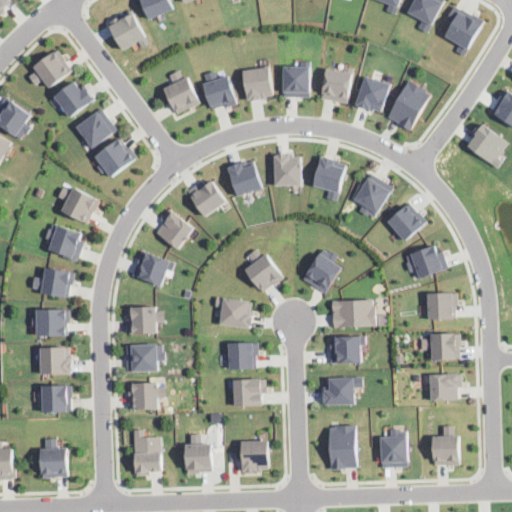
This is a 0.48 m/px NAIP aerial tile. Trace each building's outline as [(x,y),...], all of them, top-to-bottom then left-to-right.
[(0,0),(0,14),(6,8),(4,7),(11,0),(0,0)] [(142,0),(151,18),(175,7),(172,0),(142,0)] [(383,0),(390,3),(387,10),(397,13),(401,0),(383,0)] [(415,0),(409,11),(423,18),(419,26),(429,31),(445,0),(415,0)] [(456,4),(447,19),(453,22),(446,35),(460,43),(457,49),(465,54),(485,20),(473,12),(472,13),(456,4)] [(108,21),(124,49),(139,40),(142,47),(151,42),(132,9),(108,21)] [(73,71),(53,86),(45,77),(37,83),(30,74),(39,68),(37,65),(59,48),(65,58),(65,59),(73,69),(72,69),(73,71)] [(285,64),(285,96),(311,96),(312,65),(285,64)] [(245,69),(249,100),(268,97),(268,95),(275,94),(270,65),(245,69)] [(328,66),(322,97),(348,102),(354,71),(328,66)] [(181,68),(185,77),(192,74),(202,97),(199,98),(201,102),(178,112),(169,94),(168,94),(166,90),(168,89),(166,86),(175,82),(171,73),(181,68)] [(204,82),(213,108),(238,100),(229,74),(219,77),(216,69),(205,73),(208,80),(204,82)] [(367,74),(357,104),(382,112),(392,83),(367,74)] [(410,78),(389,115),(412,129),(432,94),(426,91),(428,89),(410,78)] [(80,79),(56,95),(70,116),(94,100),(80,79)] [(492,109),(511,123),(511,89),(509,87),(492,109)] [(32,126),(28,133),(26,132),(22,137),(0,121),(0,106),(7,95),(33,113),(27,123),(32,126)] [(78,125),(94,147),(119,129),(103,107),(78,125)] [(469,144),(499,167),(504,159),(500,156),(511,142),(485,122),(469,144)] [(0,162),(1,163),(12,140),(0,133),(0,162)] [(129,143),(128,144),(129,146),(131,144),(139,155),(137,156),(138,158),(114,175),(109,168),(104,172),(99,165),(103,162),(98,155),(121,137),(121,138),(124,136),(129,143)] [(276,152),(277,185),(303,185),(303,158),(291,158),(291,152),(276,152)] [(323,153),(315,184),(331,188),(329,197),(338,199),(347,163),(338,161),(339,158),(323,153)] [(230,164),(239,194),(264,186),(255,159),(244,163),(243,160),(230,164)] [(372,171),(355,198),(364,204),(360,210),(368,215),(370,213),(375,217),(395,186),(372,171)] [(189,189),(206,215),(228,201),(213,178),(207,183),(204,179),(189,189)] [(76,185),(99,196),(99,198),(101,199),(95,211),(94,210),(89,221),(73,213),(72,215),(63,211),(69,199),(60,195),(65,185),(74,190),(76,185)] [(389,220),(406,240),(428,221),(420,211),(419,211),(410,202),(389,220)] [(158,230),(180,247),(196,227),(169,206),(161,217),(165,220),(158,230)] [(54,222),(60,224),(61,222),(85,230),(82,238),(86,239),(80,257),(79,257),(78,259),(64,255),(65,252),(52,248),(55,239),(47,237),(50,227),(53,228),(54,222)] [(407,254),(409,260),(408,261),(411,271),(419,269),(422,279),(451,270),(444,248),(437,250),(435,243),(407,254)] [(246,268),(263,291),(284,276),(267,252),(264,255),(258,247),(248,254),(254,261),(246,268)] [(325,247),(305,278),(327,292),(344,266),(336,261),(340,255),(325,247)] [(142,249),(177,262),(174,270),(168,268),(163,284),(133,273),(142,249)] [(76,269),(74,283),(72,283),(70,295),(43,292),(44,288),(34,287),(35,275),(47,277),(49,266),(76,269)] [(429,291),(430,318),(456,318),(456,304),(459,304),(459,291),(429,291)] [(225,304),(221,322),(251,327),(256,300),(220,294),(219,303),(225,304)] [(378,324),(377,298),(335,299),(335,325),(378,324)] [(163,321),(163,305),(128,305),(128,332),(160,332),(160,321),(163,321)] [(68,334),(39,334),(39,325),(33,325),(33,317),(40,317),(40,307),(71,307),(71,321),(68,321),(68,334)] [(432,331),(432,358),(461,358),(461,331),(432,331)] [(331,334),(332,363),(363,362),(362,344),(368,343),(367,333),(331,334)] [(229,341),(231,368),(258,367),(257,354),(261,354),(260,341),(229,341)] [(165,343),(129,343),(129,369),(160,369),(160,360),(165,360),(165,343)] [(70,345),(71,352),(73,352),(73,357),(74,357),(75,359),(76,359),(76,368),(74,368),(74,371),(43,372),(43,362),(41,362),(41,358),(43,358),(43,346),(70,345)] [(431,372),(432,399),(460,398),(459,385),(463,385),(463,371),(431,372)] [(325,388),(325,404),(357,403),(357,385),(366,385),(365,375),(327,376),(327,388),(325,388)] [(236,378),(236,404),(263,404),(263,392),(268,392),(268,377),(236,378)] [(134,381),(159,381),(159,386),(166,386),(166,396),(159,396),(159,408),(132,408),(131,389),(134,389),(134,381)] [(45,411),(73,410),(72,384),(44,385),(45,411)] [(212,411),(213,421),(223,421),(223,411),(212,411)] [(358,467),(358,424),(332,424),(332,467),(358,467)] [(145,427),(146,435),(162,435),(163,451),(165,451),(166,469),(151,470),(151,473),(138,473),(136,428),(145,427)] [(409,427),(391,427),(391,435),(383,435),(383,466),(409,466),(409,427)] [(436,436),(436,464),(460,464),(460,436),(436,436)] [(58,437),(58,439),(61,439),(61,446),(70,446),(71,470),(69,470),(69,474),(57,475),(57,476),(44,477),(43,447),(47,447),(47,437),(58,437)] [(257,469),(257,470),(248,471),(248,469),(244,469),(243,439),(270,439),(270,464),(268,464),(268,467),(262,468),(262,469),(257,469)] [(0,440),(5,440),(5,447),(17,447),(17,477),(14,477),(14,478),(0,478),(0,440)] [(187,442),(188,473),(201,472),(201,471),(214,471),(213,441),(187,442)]
